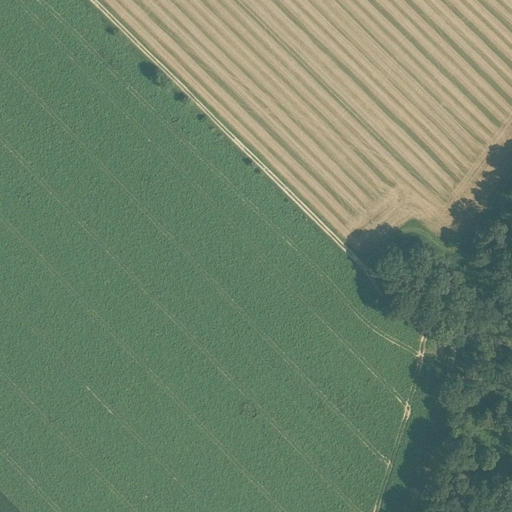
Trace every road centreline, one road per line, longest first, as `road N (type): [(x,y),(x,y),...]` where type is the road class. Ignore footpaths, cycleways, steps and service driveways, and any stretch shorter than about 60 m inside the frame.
road 1 (track): [(91,0),(366,269),(398,310),(458,336),(511,345)]
road 2 (track): [(458,336),(409,511)]
